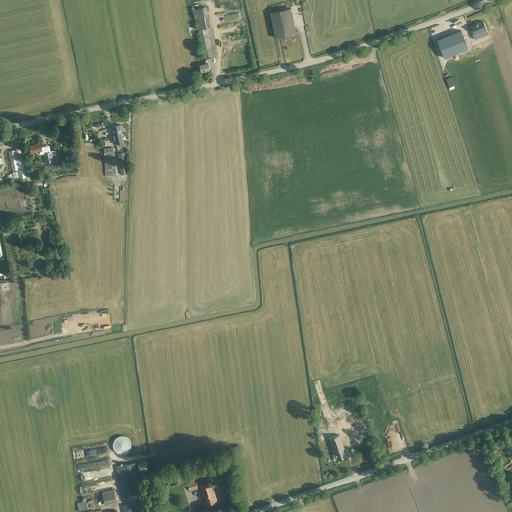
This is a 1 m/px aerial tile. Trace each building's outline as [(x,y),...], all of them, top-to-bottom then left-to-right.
[(205,60),(217,56),(215,47),(214,43),(211,28),(206,6),(194,9),(205,60)] [(296,33),(291,8),(270,12),(275,38),(296,33)] [(483,21),(471,26),(474,33),(480,31),(482,34),(487,32),(483,21)] [(442,55),(467,46),(461,29),(436,37),(442,55)] [(208,62),(208,63),(207,59),(203,60),(204,63),(200,64),(201,72),(210,70),(208,62)] [(115,144),(119,143),(120,146),(124,145),(124,142),(120,124),(113,126),(115,134),(113,134),(115,144)] [(40,142),(28,145),(30,153),(39,151),(40,154),(43,154),(45,153),(45,151),(44,147),(41,147),(40,142)] [(113,147),(104,148),(105,156),(106,156),(106,158),(114,157),(113,147)] [(17,170),(24,169),(20,149),(8,151),(12,171),(17,170)] [(45,153),(43,154),(46,163),(56,161),(54,151),(45,153)] [(126,152),(118,153),(120,163),(119,163),(121,175),(122,183),(128,181),(128,180),(129,180),(127,174),(128,174),(126,162),(128,162),(126,152)] [(105,176),(117,175),(115,158),(104,160),(105,170),(105,176)] [(24,169),(17,170),(19,180),(26,179),(25,175),(26,175),(24,169)] [(337,425),(357,417),(354,410),(334,418),(337,425)] [(362,421),(352,424),(357,440),(367,437),(362,421)] [(345,451),(341,438),(348,436),(345,428),(327,434),(334,455),(335,454),(337,460),(347,457),(345,451)] [(131,446),(132,445),(131,443),(131,442),(130,440),(129,439),(128,438),(127,437),(125,436),(124,436),(122,436),(121,436),(119,436),(118,437),(116,438),(115,439),(114,440),(114,442),(113,443),(113,445),(113,446),(114,448),(114,449),(115,451),(116,452),(118,453),(119,454),(121,454),(122,454),(124,454),(125,454),(127,453),(128,452),(129,451),(130,449),(131,448),(131,446)] [(146,460),(115,466),(121,496),(143,492),(141,479),(143,478),(149,477),(146,460)] [(221,462),(217,466),(220,471),(225,466),(227,465),(223,461),(221,462)] [(189,470),(183,472),(186,480),(191,478),(189,470)] [(211,481),(209,482),(208,479),(196,482),(195,481),(187,483),(190,491),(198,489),(198,488),(200,487),(206,506),(218,502),(211,481)] [(81,493),(94,492),(93,484),(81,486),(81,493)] [(115,488),(103,491),(107,504),(118,501),(115,488)] [(78,511),(79,511),(87,510),(86,504),(87,504),(87,501),(77,503),(78,511)] [(150,511),(149,508),(149,501),(137,502),(138,511),(150,511)]
